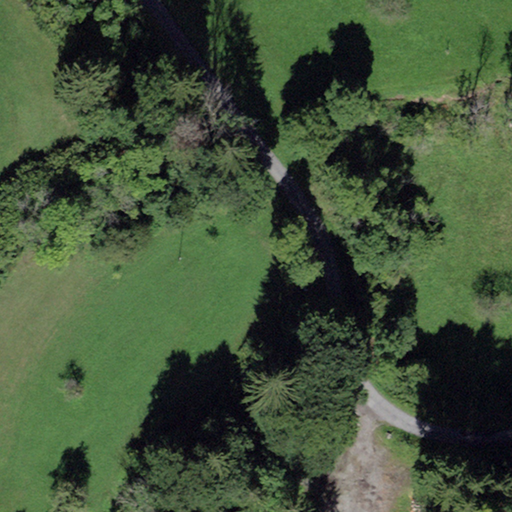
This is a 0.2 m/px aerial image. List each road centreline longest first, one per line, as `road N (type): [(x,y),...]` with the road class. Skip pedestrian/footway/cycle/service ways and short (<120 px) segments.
road 1 (unclassified): [(145,0),(299,201),(341,301),(345,349),(369,395),(409,425),(511,430)]
road 2 (track): [(369,395),(382,450),(451,477),(511,476)]
road 3 (track): [(375,421),(287,511)]
